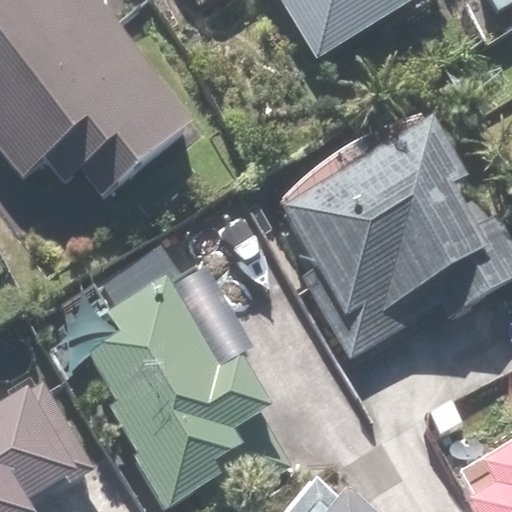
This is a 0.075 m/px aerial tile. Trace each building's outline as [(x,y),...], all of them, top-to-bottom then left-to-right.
[(0,0),(0,158),(23,187),(40,173),(59,197),(76,183),(99,211),(190,136),(77,0),(71,0),(61,9),(53,0),(0,0)] [(416,7),(411,0),(190,0),(197,12),(216,0),(271,0),(313,68),(416,7)] [(467,240),(446,204),(460,196),(425,136),(275,223),(310,282),(297,289),(344,369),(425,323),(414,305),(424,299),(441,329),(511,288),(511,257),(493,225),(467,240)] [(83,364),(111,411),(102,417),(159,511),(179,511),(217,489),(210,477),(238,461),(229,447),(266,425),(235,373),(214,385),(160,295),(103,329),(113,346),(83,364)] [(33,511),(71,490),(91,478),(39,392),(13,407),(16,411),(0,419),(0,511),(33,511)] [(488,499),(466,511),(511,511),(511,455),(475,478),(488,499)]
